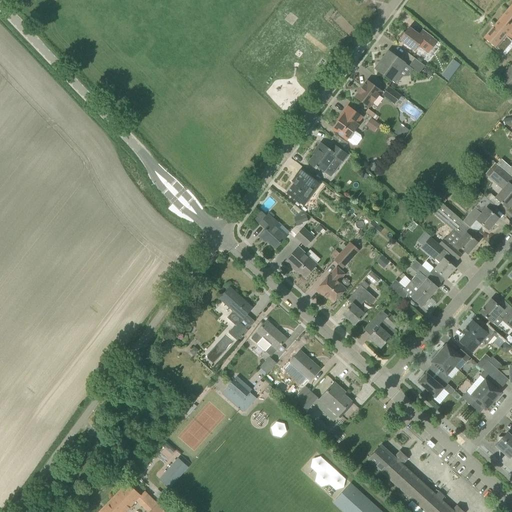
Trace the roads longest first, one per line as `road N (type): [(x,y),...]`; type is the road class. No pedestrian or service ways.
road 1 (residential): [(14,511),(220,234)]
road 2 (unclassified): [(220,234),(0,4)]
road 3 (residential): [(220,234),(394,0)]
road 4 (residential): [(384,390),(220,234)]
road 5 (residential): [(384,390),(511,248)]
